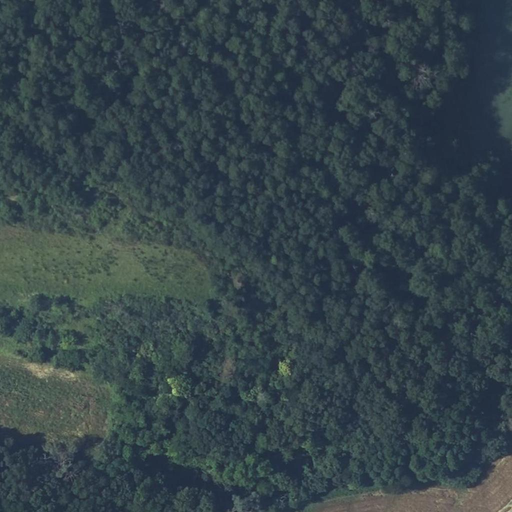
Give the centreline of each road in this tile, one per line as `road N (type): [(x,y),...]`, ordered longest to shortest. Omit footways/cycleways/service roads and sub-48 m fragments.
road 1 (track): [(373,0),(331,129),(341,276),(330,237),(296,199),(272,136),(214,95),(132,0)]
road 2 (track): [(416,0),(428,90),(499,261),(511,269)]
